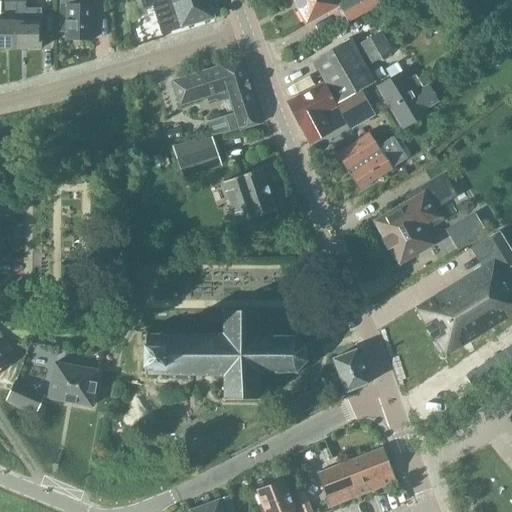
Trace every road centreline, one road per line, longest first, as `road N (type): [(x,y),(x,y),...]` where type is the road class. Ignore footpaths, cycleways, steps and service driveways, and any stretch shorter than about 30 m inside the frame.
road 1 (tertiary): [(388,389),(247,31)]
road 2 (tertiary): [(148,511),(388,389)]
road 3 (residential): [(247,31),(0,105)]
road 4 (tertiary): [(427,511),(388,389)]
